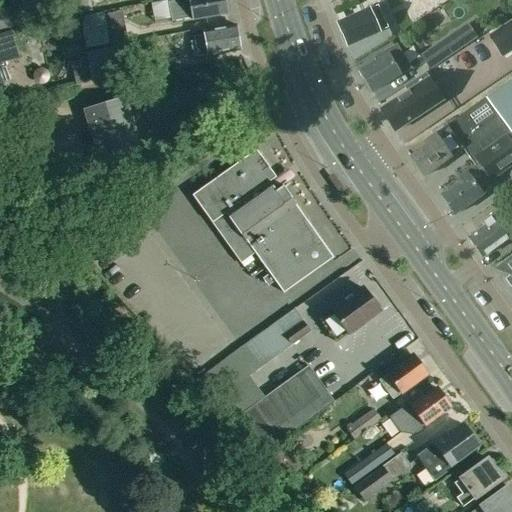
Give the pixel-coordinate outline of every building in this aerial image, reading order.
[(171,22),(183,20),(193,18),(193,21),(226,15),(224,4),(226,1),(226,0),(183,0),(179,1),(168,3),(171,22)] [(347,43),(349,47),(380,33),(379,32),(388,28),(379,6),(369,10),(369,9),(338,23),(343,33),(342,37),(343,39),(344,42),(347,43)] [(102,15),(81,19),(86,48),(107,44),(102,15)] [(511,50),(511,21),(490,36),(503,57),(511,50)] [(477,38),(467,24),(421,55),(431,70),(477,38)] [(204,35),(189,38),(193,58),(239,50),(235,25),(228,26),(203,30),(204,35)] [(0,77),(7,74),(3,62),(18,57),(9,33),(0,36),(0,77)] [(370,90),(372,93),(400,76),(400,75),(408,70),(394,46),(374,58),(376,62),(360,72),(365,81),(364,85),(367,90),(370,90)] [(117,47),(85,53),(91,81),(122,75),(117,47)] [(88,83),(82,61),(71,64),(77,86),(88,83)] [(485,153),(473,162),(475,166),(455,180),(458,183),(442,194),(447,201),(445,204),(451,212),(455,212),(456,214),(482,196),(482,195),(490,189),(486,183),(511,165),(511,83),(487,100),(509,131),(483,150),(485,153)] [(393,128),(395,130),(423,113),(422,112),(430,107),(418,88),(410,92),(382,110),(388,120),(386,123),(389,128),(393,128)] [(54,92),(39,98),(44,112),(60,105),(54,92)] [(463,149),(473,162),(485,153),(483,150),(509,131),(487,100),(486,98),(435,134),(425,141),(428,145),(411,156),(425,176),(463,149)] [(124,100),(85,111),(104,174),(143,162),(124,100)] [(296,203),(288,193),(283,186),(276,191),(268,182),(270,181),(275,177),(256,151),(206,186),(225,213),(224,213),(244,241),(245,240),(269,274),(262,279),(268,287),(275,282),(283,294),(332,257),(295,205),(296,203)] [(485,226),(472,236),(470,237),(474,244),(473,247),(478,255),(482,254),(484,257),(510,239),(509,238),(511,236),(511,202),(493,216),(483,223),(485,226)] [(499,279),(505,287),(511,281),(511,260),(496,271),(499,274),(499,279)] [(331,311),(319,320),(335,343),(347,334),(348,335),(379,313),(376,309),(379,308),(373,299),(370,301),(362,288),(331,311)] [(294,313),(195,384),(213,401),(221,396),(248,376),(309,333),(294,313)] [(386,375),(378,381),(392,400),(400,394),(401,395),(426,376),(424,373),(427,372),(421,364),(418,365),(411,356),(397,366),(396,365),(385,373),(386,375)] [(221,396),(266,453),(334,403),(332,401),(340,395),(319,366),(311,371),(308,367),(264,398),(248,376),(221,396)] [(409,404),(400,410),(389,417),(399,431),(411,433),(414,431),(423,424),(425,427),(450,409),(448,406),(449,402),(446,398),(442,398),(436,388),(422,398),(420,397),(409,405),(409,404)] [(373,409),(345,429),(353,440),(381,420),(373,409)] [(434,443),(434,444),(416,457),(434,482),(454,468),(452,465),(478,446),(476,444),(477,441),(473,435),(470,436),(463,426),(447,438),(445,435),(434,443)] [(386,443),(365,458),(372,468),(393,453),(386,443)] [(400,452),(354,486),(364,499),(410,466),(400,452)] [(487,459),(454,483),(461,494),(455,498),(463,508),(501,480),(495,471),(496,467),(492,461),(488,461),(487,459)] [(511,511),(511,495),(507,488),(472,511),(511,511)]
